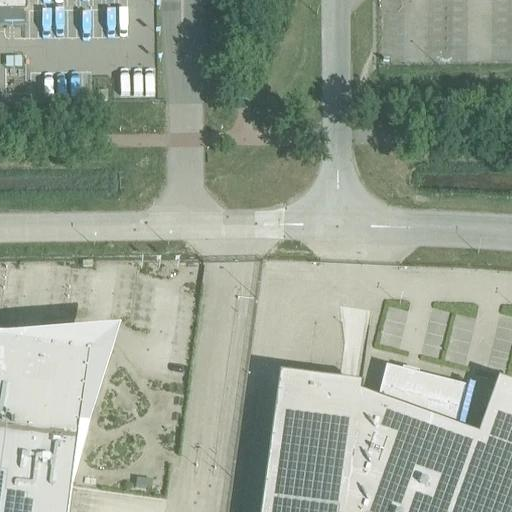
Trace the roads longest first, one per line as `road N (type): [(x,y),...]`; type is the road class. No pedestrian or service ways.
road 1 (unclassified): [(340,228),(0,231)]
road 2 (unknown): [(183,0),(190,228)]
road 3 (unclassified): [(340,228),(335,0)]
road 4 (unknown): [(0,44),(125,48),(136,44),(143,0)]
road 5 (unknown): [(0,320),(102,313),(136,319),(170,342)]
road 6 (unclassified): [(511,237),(340,228)]
